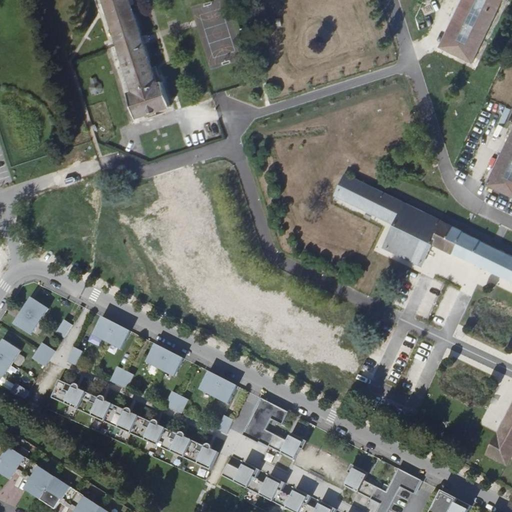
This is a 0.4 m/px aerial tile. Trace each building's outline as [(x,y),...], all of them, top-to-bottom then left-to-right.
[(95,0),(96,6),(101,4),(104,15),(108,14),(132,93),(128,94),(136,119),(170,107),(162,83),(160,83),(155,67),(152,68),(128,0),(95,0)] [(461,0),(437,49),(470,66),(502,0),(461,0)] [(511,130),(484,188),(511,201),(511,130)] [(173,208),(198,300),(286,342),(289,350),(313,362),(329,328),(305,317),(301,318),(221,281),(198,195),(199,194),(192,168),(156,178),(163,203),(173,208)] [(511,256),(346,176),(335,196),(394,225),(383,248),(421,266),(433,243),(511,282),(511,256)] [(30,307),(27,305),(23,311),(19,317),(22,319),(17,326),(29,334),(38,321),(47,308),(35,300),(30,307)] [(122,330),(123,328),(117,324),(110,321),(109,324),(101,320),(94,333),(109,340),(123,347),(130,334),(122,330)] [(65,339),(73,326),(65,321),(57,334),(65,339)] [(2,349),(0,347),(0,375),(1,376),(10,363),(19,350),(7,342),(2,349)] [(43,344),(38,352),(51,361),(55,356),(56,352),(43,344)] [(175,357),(176,355),(170,352),(164,348),(162,351),(154,347),(148,360),(162,367),(176,374),(183,361),(175,357)] [(83,352),(74,348),(68,362),(76,366),(83,352)] [(38,352),(33,360),(46,368),(51,361),(38,352)] [(507,466),(511,455),(511,403),(496,433),(411,388),(419,373),(399,365),(381,400),(471,447),(469,451),(476,454),(477,451),(507,466)] [(126,371),(118,367),(110,381),(119,385),(126,371)] [(135,376),(126,371),(119,385),(128,389),(135,376)] [(228,385),(230,382),(229,382),(223,379),(217,376),(216,378),(208,374),(201,387),(216,395),(230,402),(237,389),(228,385)] [(219,453),(59,380),(51,398),(211,471),(219,453)] [(18,384),(12,393),(26,400),(31,393),(18,384)] [(181,397),(173,392),(165,406),(174,410),(181,397)] [(189,401),(181,397),(174,410),(183,414),(189,401)] [(257,406),(243,435),(259,444),(260,442),(295,460),(301,449),(304,450),(308,442),(292,434),(288,441),(266,430),(272,419),(283,425),(289,412),(283,410),(269,402),(262,398),(259,401),(260,401),(258,406),(257,406)] [(234,421),(225,417),(218,430),(228,435),(234,421)] [(106,511),(9,447),(0,460),(0,473),(10,480),(16,470),(31,480),(25,490),(55,510),(61,500),(77,511),(75,511),(106,511)] [(229,464),(222,476),(291,511),(336,511),(337,510),(321,502),(317,510),(308,505),(312,497),(296,489),(292,497),(282,492),(286,484),(270,476),(266,484),(257,479),(261,471),(245,463),(241,471),(229,464)] [(402,470),(399,469),(387,492),(365,481),(369,473),(353,465),(348,473),(351,475),(345,487),(380,505),(376,511),(388,511),(401,488),(415,495),(418,488),(417,488),(420,483),(421,484),(422,481),(417,478),(402,470)] [(442,491),(431,511),(469,511),(472,506),(442,491)]
